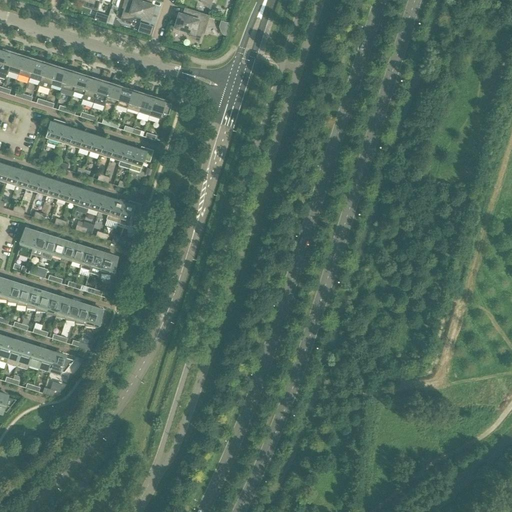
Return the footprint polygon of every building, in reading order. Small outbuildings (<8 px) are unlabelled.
[(85,0),(88,4),(92,7),(96,10),(100,0),(101,1),(101,0),(85,0)] [(127,18),(131,18),(136,16),(149,20),(154,6),(150,4),(151,0),(124,0),(122,7),(124,8),(121,18),(122,18),(127,18)] [(190,36),(194,39),(198,42),(199,42),(202,32),(204,33),(209,16),(184,8),(182,15),(179,13),(174,28),(188,32),(190,36)] [(106,23),(112,25),(115,15),(109,13),(109,16),(106,23)] [(220,21),(218,27),(220,32),(222,35),(225,36),(229,23),(220,21)] [(0,77),(5,80),(8,71),(8,69),(13,52),(7,50),(6,52),(0,50),(0,77)] [(8,71),(18,74),(24,58),(18,56),(19,53),(13,52),(8,69),(8,71)] [(18,74),(29,78),(35,58),(29,57),(29,59),(24,58),(18,74)] [(29,78),(40,81),(45,64),(40,63),(41,60),(35,58),(29,78)] [(49,89),(51,85),(57,65),(51,63),(50,66),(45,64),(40,81),(39,86),(49,89)] [(51,85),(62,88),(67,71),(62,69),(63,67),(57,65),(51,85)] [(72,73),(67,71),(62,88),(60,93),(71,96),(73,91),(79,72),(73,70),(73,71),(72,73)] [(73,91),(84,95),(89,78),(84,76),(85,74),(79,72),(73,91)] [(82,100),(93,103),(101,79),(95,77),(94,79),(89,78),(84,95),(82,100)] [(104,106),(105,102),(111,85),(106,83),(106,80),(101,79),(93,103),(104,106)] [(105,102),(116,105),(122,86),(117,84),(116,86),(111,85),(105,102)] [(116,105),(127,109),(132,92),(127,90),(128,87),(122,86),(116,105)] [(127,109),(138,112),(144,93),(138,91),(137,93),(132,92),(127,109)] [(138,112),(149,115),(154,99),(149,97),(150,94),(144,93),(138,112)] [(154,99),(149,115),(160,119),(162,113),(168,115),(171,104),(165,102),(166,100),(167,101),(167,100),(159,98),(160,99),(159,100),(154,99)] [(50,121),(50,123),(48,129),(47,132),(45,137),(47,138),(46,143),(57,147),(59,142),(58,142),(63,125),(64,126),(65,123),(53,119),(53,122),(50,121)] [(59,142),(69,145),(74,129),(64,126),(63,125),(58,142),(59,142)] [(69,145),(79,148),(84,132),(74,129),(69,145)] [(79,148),(89,151),(94,135),(84,132),(79,148)] [(89,151),(99,155),(105,138),(94,135),(89,151)] [(99,155),(110,158),(115,141),(105,138),(99,155)] [(110,158),(119,161),(120,161),(125,145),(115,141),(110,158)] [(118,166),(129,169),(136,148),(125,145),(120,161),(119,161),(118,166)] [(136,148),(129,169),(140,172),(144,160),(150,162),(153,150),(141,146),(140,149),(136,148)] [(0,181),(5,183),(10,166),(0,162),(0,181)] [(5,183),(15,186),(20,169),(10,166),(5,183)] [(15,186),(25,189),(31,173),(20,169),(15,186)] [(25,189),(36,192),(41,176),(31,173),(25,189)] [(36,192),(46,196),(51,179),(41,176),(36,192)] [(46,196),(56,199),(61,182),(51,179),(46,196)] [(56,199),(67,202),(72,186),(61,182),(56,199)] [(67,202),(77,205),(82,189),(72,186),(67,202)] [(77,205),(88,209),(93,192),(82,189),(77,205)] [(88,209),(98,212),(103,195),(93,192),(88,209)] [(98,212),(107,215),(108,215),(113,199),(103,195),(98,212)] [(106,219),(117,223),(124,202),(113,199),(108,215),(107,215),(106,219)] [(124,202),(117,223),(128,226),(132,214),(137,216),(141,204),(129,200),(128,203),(124,202)] [(30,258),(31,254),(33,249),(33,248),(38,232),(25,228),(17,254),(30,258)] [(31,254),(40,257),(47,235),(38,232),(33,248),(33,249),(31,254)] [(50,260),(52,255),(57,238),(47,235),(40,257),(50,260)] [(52,255),(62,258),(67,242),(57,238),(52,255)] [(62,258),(71,261),(76,245),(67,242),(62,258)] [(71,261),(81,264),(86,248),(76,245),(71,261)] [(80,268),(90,271),(96,251),(86,248),(81,264),(80,268)] [(96,251),(90,271),(89,273),(99,276),(100,274),(99,274),(100,270),(101,270),(106,254),(96,251)] [(117,257),(106,254),(101,270),(100,270),(99,274),(100,274),(111,275),(117,257)] [(0,299),(7,300),(13,282),(3,279),(0,289),(0,299)] [(6,302),(17,303),(17,304),(23,285),(13,282),(7,300),(6,302)] [(16,305),(26,307),(27,307),(32,288),(23,285),(17,304),(17,303),(16,305)] [(26,308),(36,310),(42,292),(32,288),(27,307),(26,307),(26,308)] [(36,311),(46,313),(52,295),(42,292),(36,310),(36,311)] [(45,314),(55,316),(56,316),(62,298),(52,295),(46,313),(45,314)] [(55,317),(65,319),(66,319),(71,301),(62,298),(56,316),(55,316),(55,317)] [(65,320),(75,322),(81,304),(71,301),(66,319),(65,319),(65,320)] [(75,323),(85,325),(91,307),(81,304),(75,322),(75,323)] [(85,325),(84,326),(96,328),(102,310),(91,307),(85,325)] [(0,361),(6,363),(14,340),(3,337),(0,347),(0,361)] [(6,363),(17,366),(24,343),(14,340),(6,363)] [(27,370),(29,364),(34,347),(24,343),(17,366),(27,370)] [(29,364),(39,367),(44,350),(34,347),(29,364)] [(39,367),(49,370),(55,353),(44,350),(39,367)] [(55,353),(49,370),(60,374),(61,372),(64,373),(74,360),(65,357),(55,353)] [(42,393),(52,397),(54,391),(44,388),(42,393)] [(0,393),(0,412),(2,413),(3,411),(6,412),(16,400),(7,397),(8,396),(0,393)]
